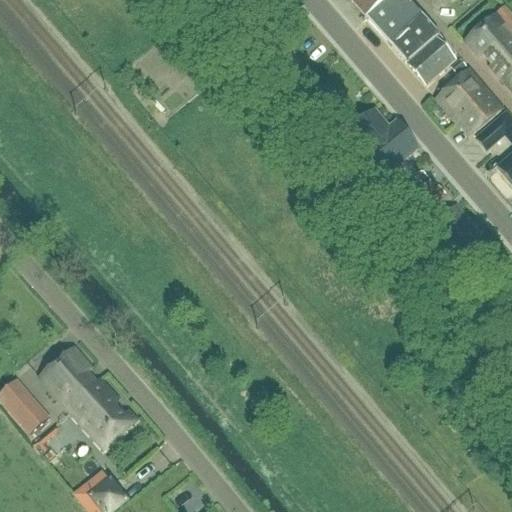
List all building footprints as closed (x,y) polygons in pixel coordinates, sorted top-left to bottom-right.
[(346,0),(359,14),(360,14),(375,0),(346,0)] [(390,49),(421,19),(403,0),(375,0),(360,14),(359,14),(390,49)] [(423,0),(443,21),(461,5),(456,0),(423,0)] [(511,37),(494,17),(463,44),(479,62),(481,60),(490,69),(487,71),(511,98),(511,37)] [(426,90),(454,65),(435,43),(438,39),(424,22),(421,19),(390,49),(426,90)] [(456,78),(465,70),(459,62),(449,70),(456,78)] [(468,142),(475,137),(497,118),(502,113),(469,74),(435,103),(468,142)] [(361,155),(384,181),(418,152),(395,126),(388,132),(374,115),(354,132),(368,149),(361,155)] [(511,124),(505,116),(475,143),(485,155),(504,139),(511,148),(511,158),(497,172),(511,189),(511,124)] [(423,206),(398,178),(384,190),(420,231),(438,215),(432,208),(427,202),(423,206)] [(431,185),(424,191),(430,198),(426,201),(427,202),(432,208),(444,197),(439,191),(438,192),(431,185)] [(470,274),(491,256),(464,225),(467,222),(456,210),(438,225),(447,236),(441,242),(470,274)] [(94,388),(86,378),(90,374),(72,352),(38,381),(70,417),(102,453),(132,426),(126,418),(121,423),(113,413),(119,408),(99,384),(94,388)] [(0,398),(0,404),(30,438),(49,422),(16,384),(0,398)] [(42,443),(33,450),(41,460),(49,452),(42,443)] [(102,476),(74,499),(84,511),(115,511),(125,505),(102,476)]
